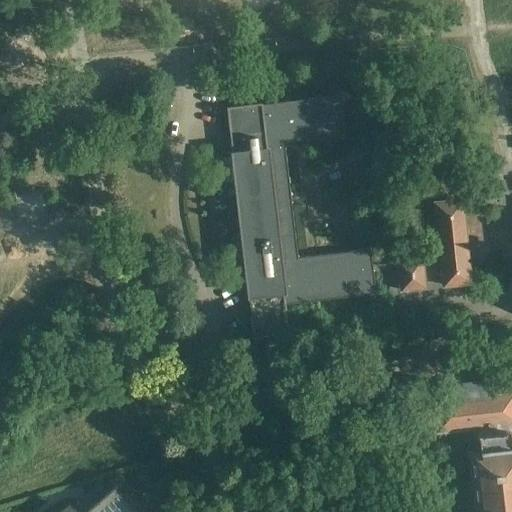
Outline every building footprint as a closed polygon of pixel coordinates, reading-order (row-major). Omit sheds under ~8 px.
[(230,180),(234,180),(240,235),(236,235),(239,259),(242,259),(252,337),(287,333),(284,304),(374,293),(369,249),(296,257),(283,146),(344,139),(339,95),(260,104),(260,103),(225,107),(231,156),(228,156),(230,180)] [(468,254),(466,252),(465,245),(466,243),(466,238),(464,237),(463,229),(465,227),(465,222),(462,221),(460,200),(435,203),(444,284),(468,282),(466,261),(468,259),(468,254)] [(423,287),(420,258),(397,260),(400,289),(423,287)] [(511,511),(511,400),(511,394),(496,396),(496,391),(491,392),(490,381),(456,385),(457,400),(434,403),(438,431),(476,427),(480,450),(469,451),(476,511),(511,511)] [(77,511),(72,507),(66,511),(137,511),(113,484),(89,505),(94,511),(77,511)]
